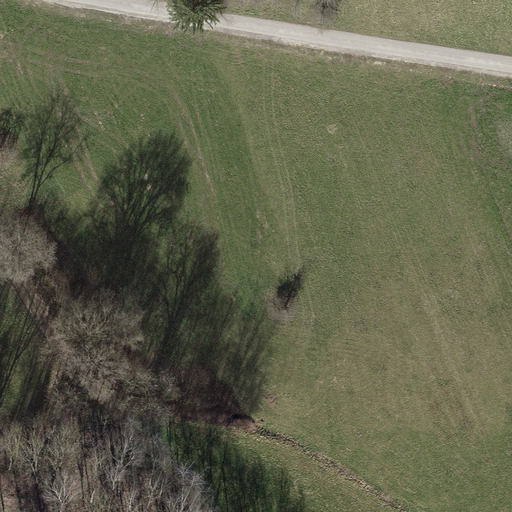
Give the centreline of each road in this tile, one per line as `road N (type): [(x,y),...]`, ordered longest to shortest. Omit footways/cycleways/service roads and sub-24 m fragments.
road 1 (residential): [(511,68),(111,0)]
road 2 (track): [(0,248),(68,387),(190,511)]
